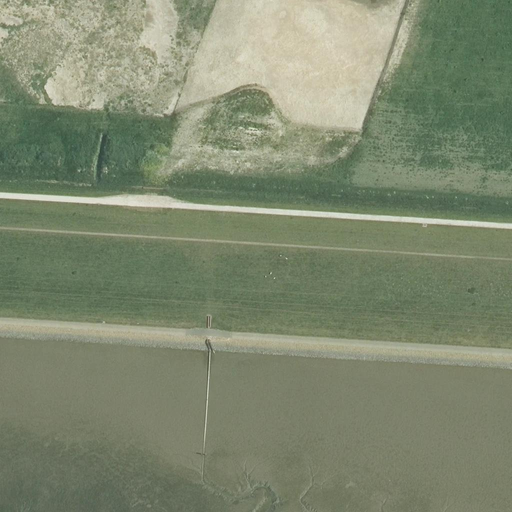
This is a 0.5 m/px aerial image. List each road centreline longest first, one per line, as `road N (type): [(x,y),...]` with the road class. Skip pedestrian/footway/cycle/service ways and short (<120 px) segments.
road 1 (track): [(0,194),(511,226)]
road 2 (track): [(0,320),(511,352)]
